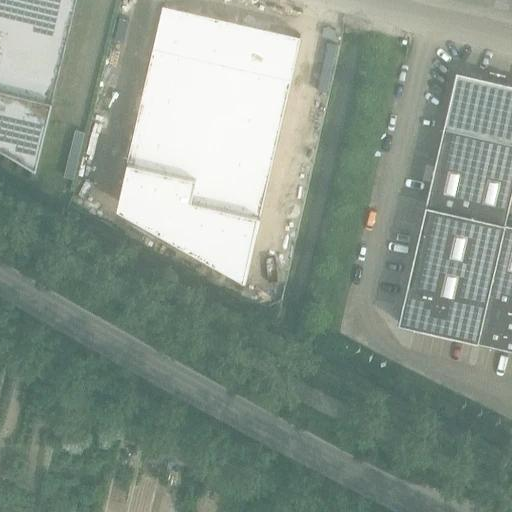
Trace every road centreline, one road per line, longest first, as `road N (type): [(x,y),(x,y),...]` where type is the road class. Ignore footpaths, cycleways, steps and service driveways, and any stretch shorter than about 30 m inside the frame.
road 1 (secondary): [(426,511),(0,279)]
road 2 (unclassified): [(511,38),(346,0)]
